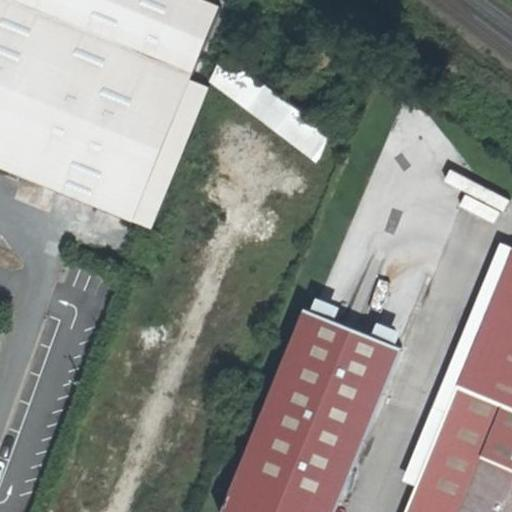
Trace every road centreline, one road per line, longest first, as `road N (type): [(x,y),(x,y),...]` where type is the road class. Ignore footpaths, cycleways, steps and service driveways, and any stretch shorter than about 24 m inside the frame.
road 1 (unknown): [(374,511),(451,256),(447,216)]
road 2 (unclassified): [(0,214),(33,250),(34,276),(0,373)]
